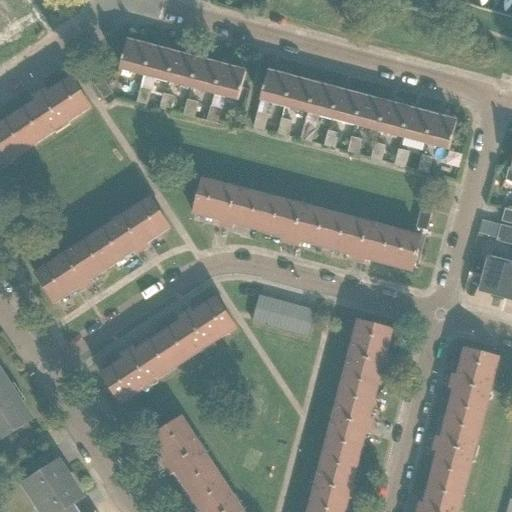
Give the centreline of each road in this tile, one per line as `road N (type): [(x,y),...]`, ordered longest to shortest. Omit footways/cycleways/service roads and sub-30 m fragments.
road 1 (residential): [(438,315),(257,270),(194,272),(45,370)]
road 2 (unclassified): [(496,99),(135,0)]
road 3 (residential): [(438,315),(496,99)]
road 4 (residential): [(382,511),(438,315)]
road 5 (residential): [(134,511),(45,370)]
road 6 (unclassified): [(0,86),(123,0)]
